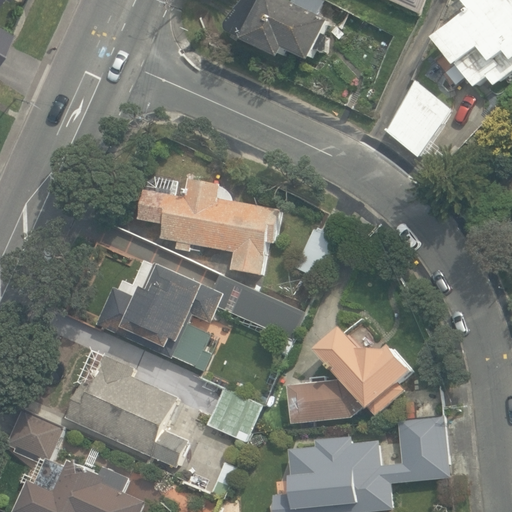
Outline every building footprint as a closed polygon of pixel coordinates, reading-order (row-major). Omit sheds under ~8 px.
[(292,52),(317,63),(336,22),(321,16),(328,1),(325,0),(298,0),(297,4),(287,0),(252,0),(235,24),(233,29),(235,34),(237,36),(252,43),(283,56),(289,59),(292,52)] [(439,42),(481,91),(494,81),(500,89),(511,78),(511,0),(465,0),(476,13),(439,42)] [(392,131),(426,159),(452,116),(413,91),(392,131)] [(236,271),(265,276),(271,242),(280,244),(285,211),(239,202),(235,195),(229,189),(225,187),(225,186),(194,180),(191,199),(182,198),(183,192),(177,191),(179,179),(165,178),(159,179),(153,183),(152,192),(150,192),(145,221),(167,225),(170,226),(168,240),(169,240),(183,242),(182,250),(195,252),(196,246),(240,253),(236,271)] [(301,269),(325,280),(343,239),(319,228),(301,269)] [(103,326),(209,372),(217,355),(208,351),(215,335),(193,325),(198,315),(216,324),(223,308),(297,340),(309,313),(225,277),(220,289),(161,263),(160,266),(150,261),(139,285),(129,281),(125,290),(119,288),(103,326)] [(293,385),(297,425),(358,418),(371,406),(381,419),(407,393),(410,420),(447,417),(443,386),(409,391),(407,387),(419,373),(397,348),(366,351),(350,330),(324,352),(346,379),(343,382),(293,385)] [(71,419),(183,468),(194,442),(192,441),(205,413),(215,417),(211,426),(252,444),(267,407),(198,376),(186,403),(182,401),(184,398),(137,378),(141,370),(134,367),(135,365),(116,356),(115,358),(110,356),(97,386),(87,383),(84,390),(82,389),(73,409),(75,410),(71,419)] [(146,511),(150,503),(128,494),(134,479),(108,467),(104,475),(72,461),(69,467),(55,460),(69,428),(27,410),(11,445),(20,449),(19,452),(43,463),(45,458),(51,460),(40,484),(33,480),(18,511),(146,511)] [(280,511),(375,511),(398,510),(395,485),(454,479),(448,418),(405,422),(409,465),(385,467),(383,442),(357,444),(356,438),(321,441),(321,447),(292,450),(296,494),(279,496),(280,511)] [(216,493),(228,498),(241,468),(229,463),(216,493)]
